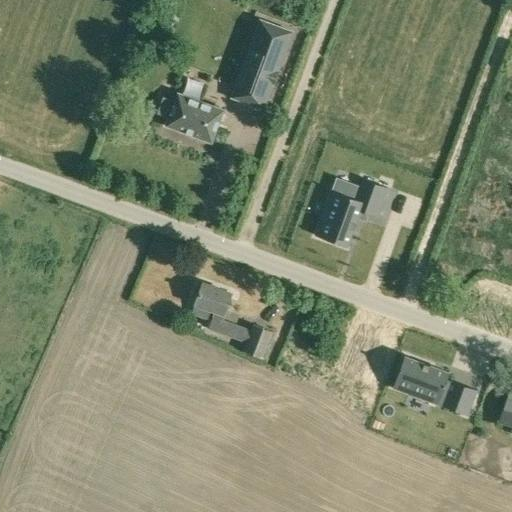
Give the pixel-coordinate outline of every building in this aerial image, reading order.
[(165,8),(160,21),(171,25),(176,12),(165,8)] [(231,97),(266,110),(295,31),(260,18),(231,97)] [(211,141),(223,109),(178,93),(175,101),(163,96),(158,112),(169,116),(166,124),(211,141)] [(346,246),(357,218),(359,210),(368,213),(376,216),(387,187),(363,178),(361,185),(356,198),(331,189),(330,191),(332,191),(317,234),(315,233),(315,235),(346,246)] [(195,303),(191,313),(208,319),(212,309),(216,310),(210,327),(225,333),(229,322),(221,319),(223,313),(231,292),(202,282),(195,303)] [(250,330),(246,340),(243,350),(264,357),(273,331),(252,324),(250,330)] [(449,372),(404,356),(392,387),(394,388),(394,386),(436,402),(436,403),(437,404),(438,402),(444,404),(444,405),(443,406),(467,415),(476,389),(453,381),(452,381),(446,379),(449,372)] [(511,394),(509,393),(498,421),(511,426),(511,427),(511,431),(511,394)] [(428,417),(429,469),(468,468),(467,416),(428,417)]
